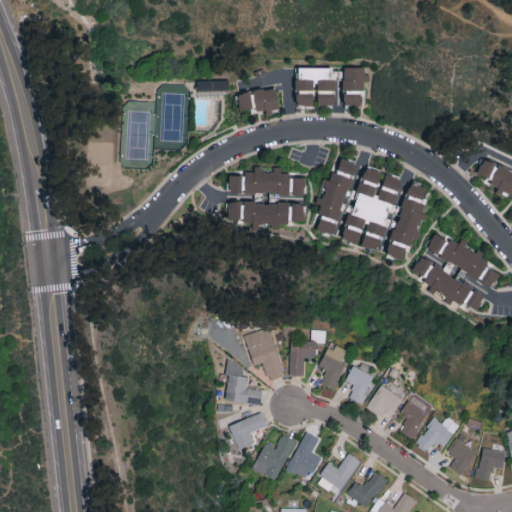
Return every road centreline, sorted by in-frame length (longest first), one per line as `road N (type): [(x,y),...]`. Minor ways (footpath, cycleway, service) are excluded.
road 1 (residential): [(150,220),(213,156),(266,134),(316,127),(369,135),(426,161),(511,247)]
road 2 (residential): [(290,408),(344,425),(469,511),(511,501)]
road 3 (secondary): [(39,183),(0,45)]
road 4 (residential): [(47,262),(78,272),(112,261),(140,241),(150,220)]
road 5 (secondary): [(72,511),(59,386)]
road 6 (secondary): [(59,386),(47,262)]
